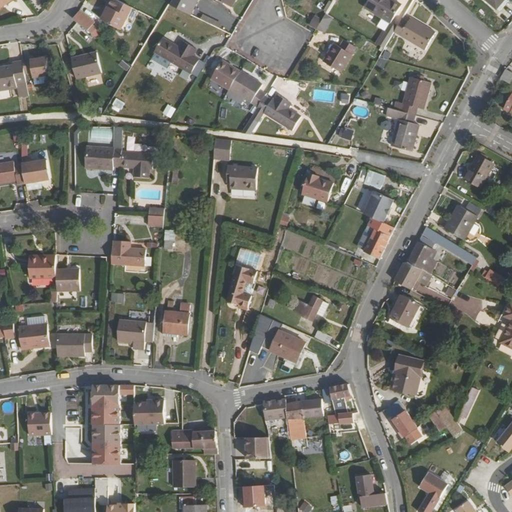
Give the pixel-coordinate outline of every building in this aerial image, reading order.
[(14,3),(18,0),(0,0),(0,8),(12,1),(14,3)] [(112,2),(108,0),(101,14),(104,16),(112,2)] [(172,0),(170,5),(192,15),(199,0),(172,0)] [(215,0),(230,9),(235,0),(215,0)] [(369,0),(364,9),(390,24),(399,9),(386,0),(369,0)] [(386,0),(399,9),(401,6),(390,0),(386,0)] [(484,0),(499,12),(507,2),(505,0),(484,0)] [(118,34),(131,11),(112,2),(104,16),(99,24),(118,34)] [(204,14),(201,20),(219,29),(222,23),(204,14)] [(92,27),(77,15),(71,23),(75,26),(89,37),(93,32),(90,29),(92,27)] [(308,27),(316,31),(321,22),(314,18),(308,27)] [(407,24),(401,21),(396,28),(394,33),(424,51),(434,34),(410,20),(407,24)] [(376,46),(383,50),(394,33),(396,28),(390,24),(376,46)] [(191,75),(199,62),(192,58),(196,52),(182,43),(178,49),(162,40),(153,54),(191,75)] [(333,45),(323,63),(341,73),(355,49),(343,42),(339,49),(333,45)] [(95,56),(69,62),(74,83),(100,77),(95,56)] [(379,57),(375,69),(383,72),(387,60),(379,57)] [(28,61),(20,62),(21,65),(23,77),(29,76),(30,82),(47,79),(45,62),(28,64),(28,61)] [(197,79),(205,66),(199,62),(191,75),(197,79)] [(125,73),(128,69),(121,63),(117,67),(125,73)] [(228,92),(240,74),(222,63),(211,81),(228,92)] [(13,89),(20,88),(24,87),(23,77),(21,65),(9,67),(9,70),(0,70),(0,93),(13,92),(13,89)] [(511,79),(511,73),(505,70),(499,79),(509,85),(511,79)] [(264,98),(265,96),(258,92),(262,87),(240,73),(240,74),(228,92),(224,98),(240,107),(244,100),(257,108),(264,98)] [(401,113),(414,117),(417,110),(423,111),(431,84),(410,79),(401,113)] [(270,103),(264,98),(257,108),(249,121),(255,125),(263,114),(291,132),(300,118),(287,110),(291,105),(277,96),(274,102),(272,100),(270,103)] [(368,109),(370,103),(355,99),(354,104),(368,109)] [(412,125),(414,117),(401,113),(388,110),(386,117),(399,121),(392,148),(411,153),(419,127),(412,125)] [(342,128),(339,138),(352,141),(354,132),(342,128)] [(121,151),(122,131),(115,130),(114,150),(114,151),(121,151)] [(111,145),(111,133),(89,131),(88,144),(111,145)] [(229,142),(213,140),(212,160),(228,162),(229,142)] [(112,170),(119,170),(120,155),(121,151),(114,151),(114,150),(86,148),(85,171),(112,172),(112,170)] [(120,155),(119,170),(133,171),(132,179),(148,180),(148,172),(152,172),(153,157),(120,155)] [(480,188),(493,165),(478,156),(464,179),(480,188)] [(25,186),(22,168),(13,170),(11,160),(0,162),(0,181),(14,179),(16,188),(25,186)] [(47,163),(22,167),(22,168),(25,186),(40,184),(50,183),(47,163)] [(173,167),(171,183),(178,183),(180,168),(173,167)] [(230,177),(230,184),(230,190),(256,192),(257,170),(227,168),(227,177),(230,177)] [(380,190),(384,177),(369,171),(368,173),(361,171),(358,181),(365,183),(364,185),(380,190)] [(309,174),(302,194),(327,203),(333,185),(318,179),(319,177),(309,174)] [(25,186),(26,193),(41,190),(40,184),(25,186)] [(363,216),(383,225),(386,217),(385,216),(388,210),(389,211),(393,203),(374,193),(363,216)] [(477,217),(459,206),(445,229),(463,240),(477,217)] [(148,229),(162,230),(163,219),(148,219),(148,229)] [(379,261),(393,232),(377,225),(376,226),(372,223),(366,234),(371,237),(363,253),(379,261)] [(426,227),(422,235),(472,264),(476,258),(426,227)] [(174,250),(175,231),(164,230),(163,250),(174,250)] [(421,237),(408,262),(428,274),(434,262),(427,258),(432,249),(431,249),(434,244),(421,237)] [(111,250),(110,267),(144,269),(145,252),(128,251),(129,243),(113,243),(113,250),(111,250)] [(282,252),(278,268),(302,274),(306,258),(282,252)] [(55,277),(55,271),(55,257),(55,255),(29,256),(29,277),(55,277)] [(403,264),(394,281),(412,290),(416,281),(425,285),(430,275),(428,274),(408,262),(403,264)] [(252,298),(249,297),(242,295),(246,283),(253,286),(257,273),(238,267),(226,304),(238,307),(237,310),(247,313),(252,298)] [(491,270),(485,280),(499,288),(505,277),(491,270)] [(55,277),(56,292),(79,292),(79,271),(55,271),(55,277)] [(437,291),(443,282),(434,277),(429,285),(437,291)] [(242,295),(249,297),(253,286),(246,283),(242,295)] [(113,304),(124,305),(125,294),(113,293),(113,304)] [(402,296),(391,317),(402,324),(408,327),(409,325),(416,329),(426,309),(402,296)] [(313,323),(316,316),(322,303),(314,299),(310,307),(301,303),(295,315),(313,323)] [(270,301),(266,309),(271,311),(275,304),(270,301)] [(322,303),(316,316),(323,319),(329,306),(322,303)] [(511,304),(510,303),(504,314),(511,318),(511,320),(501,342),(511,347),(511,304)] [(166,314),(163,334),(186,336),(190,307),(180,306),(179,314),(166,314)] [(402,324),(391,317),(388,322),(400,328),(402,324)] [(18,350),(28,350),(48,348),(48,346),(47,326),(44,326),(44,318),(26,319),(26,327),(17,327),(18,350)] [(13,337),(11,320),(2,321),(0,321),(0,331),(4,331),(5,338),(13,337)] [(144,345),(152,346),(153,327),(118,323),(117,345),(132,346),(132,352),(144,353),(144,345)] [(317,332),(313,338),(328,345),(331,339),(317,332)] [(305,344),(279,333),(270,353),(284,359),(283,363),(298,370),(307,352),(303,350),(305,344)] [(57,344),(57,358),(84,358),(84,353),(91,352),(91,335),(57,336),(57,344)] [(423,362),(399,356),(395,371),(397,371),(393,389),(415,394),(423,362)] [(105,366),(114,366),(113,358),(105,358),(105,366)] [(244,370),(238,390),(253,387),(257,374),(244,370)] [(348,385),(330,388),(332,398),(342,397),(352,395),(348,385)] [(478,390),(471,387),(460,412),(463,414),(466,415),(478,390)] [(330,388),(323,389),(324,398),(326,401),(332,400),(332,398),(330,388)] [(303,402),(306,417),(325,416),(322,399),(307,401),(303,402)] [(285,400),(264,402),(266,420),(288,419),(287,404),(286,400),(285,400)] [(398,400),(383,411),(388,417),(403,406),(398,400)] [(503,405),(495,401),(490,409),(499,413),(503,405)] [(287,404),(288,419),(291,440),(301,439),(298,418),(306,417),(303,402),(301,402),(296,403),(287,404)] [(445,425),(453,436),(455,435),(463,430),(458,424),(463,414),(460,412),(456,420),(443,404),(435,411),(435,412),(445,425)] [(356,406),(334,412),(334,414),(335,419),(360,415),(356,406)] [(418,428),(407,411),(394,420),(404,437),(406,436),(418,428)] [(439,430),(445,425),(435,412),(435,411),(429,416),(439,430)] [(55,435),(54,413),(31,414),(32,436),(55,435)] [(65,418),(65,459),(123,458),(123,417),(65,418)] [(511,423),(498,442),(510,451),(511,448),(511,423)] [(204,453),(218,453),(217,443),(215,428),(193,428),(193,431),(183,432),(183,449),(193,449),(203,449),(204,453)] [(418,428),(406,436),(412,444),(423,436),(418,428)] [(162,450),(183,449),(183,432),(162,433),(162,450)] [(249,460),(271,458),(269,436),(247,439),(249,460)] [(292,450),(293,461),(302,460),(300,450),(292,450)] [(196,488),(196,462),(175,462),(174,487),(196,488)] [(362,507),(388,504),(386,493),(374,495),(371,475),(357,477),(359,497),(360,496),(362,507)] [(438,478),(432,475),(424,490),(430,493),(434,486),(438,478)] [(434,486),(430,493),(419,511),(420,511),(430,511),(448,484),(438,478),(434,486)] [(264,492),(264,481),(256,481),(256,492),(264,492)] [(67,511),(96,511),(96,488),(71,489),(71,499),(67,500),(67,511)] [(185,511),(206,511),(206,505),(196,505),(196,497),(180,497),(180,509),(185,509),(185,511)] [(477,511),(469,500),(457,509),(458,511),(477,511)] [(135,511),(135,503),(124,504),(124,505),(117,505),(107,505),(107,511),(135,511)]
